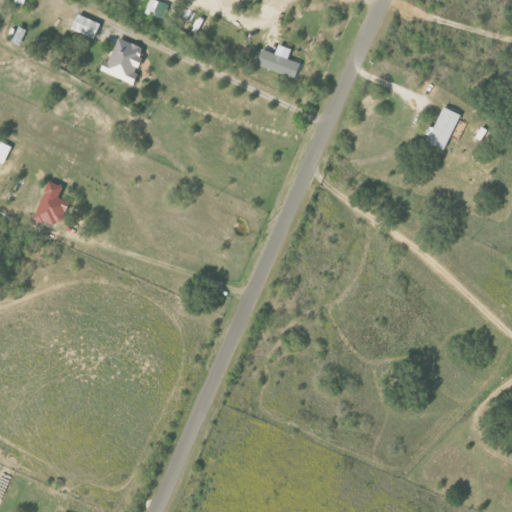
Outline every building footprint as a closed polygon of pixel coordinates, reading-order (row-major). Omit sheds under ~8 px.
[(134,84),(147,49),(118,38),(105,73),(134,84)] [(302,63),(263,51),(259,67),(298,78),(302,63)] [(430,143),(446,151),(463,116),(446,107),(436,128),(430,125),(426,134),(432,137),(430,143)] [(0,162),(6,165),(13,147),(1,142),(0,143),(0,162)] [(70,202),(61,198),(65,188),(50,182),(35,219),(59,228),(70,202)]
